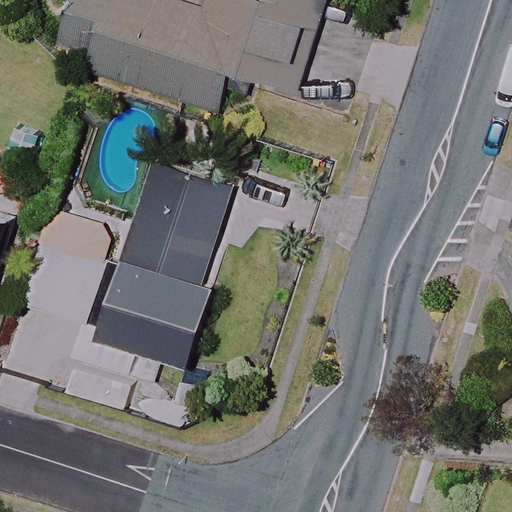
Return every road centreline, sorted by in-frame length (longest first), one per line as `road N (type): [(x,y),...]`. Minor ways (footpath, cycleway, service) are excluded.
road 1 (residential): [(485,0),(322,511)]
road 2 (residential): [(206,511),(0,446)]
